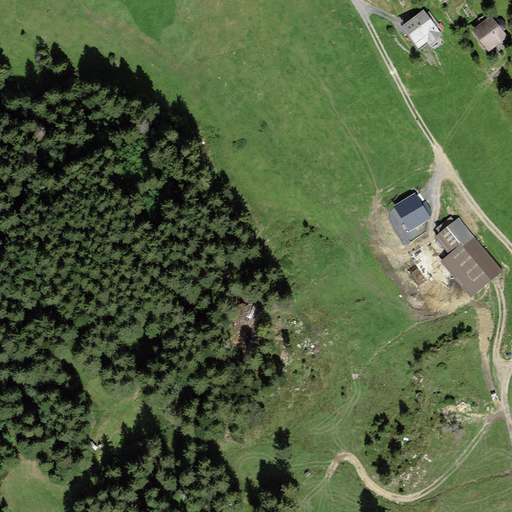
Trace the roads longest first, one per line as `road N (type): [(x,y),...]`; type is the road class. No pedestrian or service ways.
road 1 (track): [(355,0),(439,157),(511,245)]
road 2 (track): [(504,405),(446,475),(416,496),(373,488),(346,456),(328,475)]
road 3 (track): [(441,166),(402,179),(375,202),(377,236),(400,272)]
road 4 (track): [(0,391),(35,487),(53,511)]
road 5 (track): [(508,420),(487,379),(478,303)]
